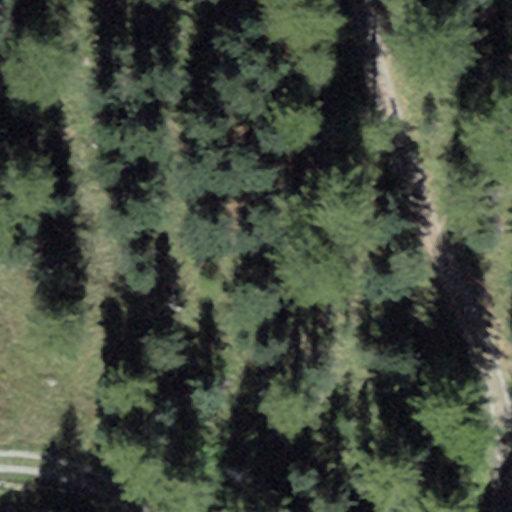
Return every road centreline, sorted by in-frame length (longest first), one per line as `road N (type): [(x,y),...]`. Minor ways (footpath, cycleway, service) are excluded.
road 1 (track): [(369,0),(374,74),(511,444)]
road 2 (track): [(148,511),(100,479),(0,464)]
